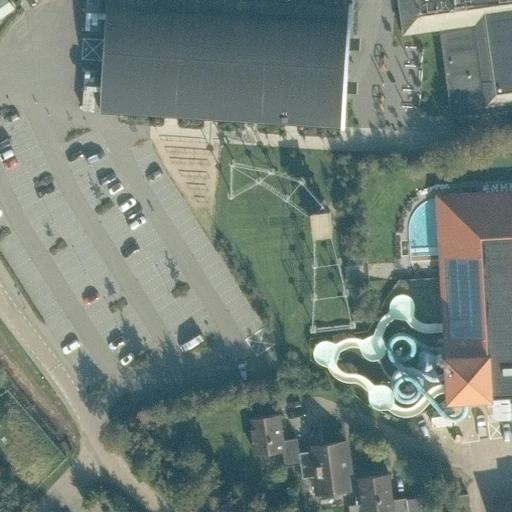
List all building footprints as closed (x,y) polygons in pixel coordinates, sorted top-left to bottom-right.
[(343,124),(351,3),(308,0),(107,0),(101,108),(343,124)] [(511,0),(398,0),(403,33),(440,28),(452,116),(511,108),(511,0)] [(511,191),(438,195),(449,397),(492,395),(492,394),(511,393),(511,191)] [(285,464),(301,463),(299,452),(297,436),(283,438),(279,411),(249,416),(254,454),(283,449),(285,464)] [(299,452),(301,463),(303,477),(312,476),(315,495),(352,490),(349,468),(353,467),(349,439),(311,444),(312,449),(299,452)] [(390,473),(360,477),(364,511),(371,511),(392,509),(391,511),(407,511),(405,497),(393,499),(390,473)] [(511,511),(511,491),(491,495),(493,511),(511,511)] [(471,511),(469,493),(455,495),(457,511),(471,511)] [(429,511),(427,495),(415,496),(416,511),(429,511)]
